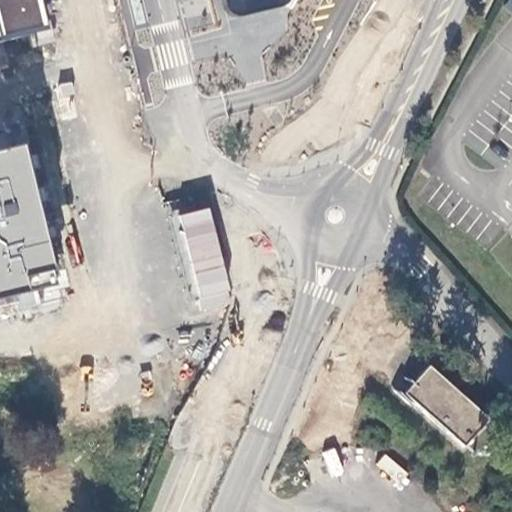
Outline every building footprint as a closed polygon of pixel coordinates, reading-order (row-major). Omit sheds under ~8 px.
[(0,0),(0,40),(50,28),(43,0),(0,0)] [(0,150),(0,297),(61,283),(27,144),(0,150)] [(173,216),(199,312),(234,303),(209,206),(173,216)] [(433,365),(407,391),(461,447),(488,420),(433,365)] [(383,455),(374,467),(402,487),(410,475),(383,455)]
